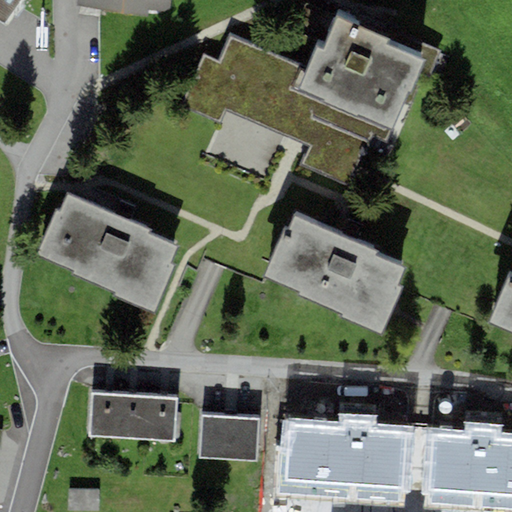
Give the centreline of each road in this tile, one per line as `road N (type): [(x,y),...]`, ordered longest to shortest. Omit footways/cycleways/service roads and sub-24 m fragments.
road 1 (residential): [(41,371),(79,355),(511,389)]
road 2 (residential): [(41,371),(22,350),(11,287),(27,174),(60,111),(64,0)]
road 3 (residential): [(20,511),(38,442),(41,371)]
road 4 (unknown): [(292,511),(299,370)]
